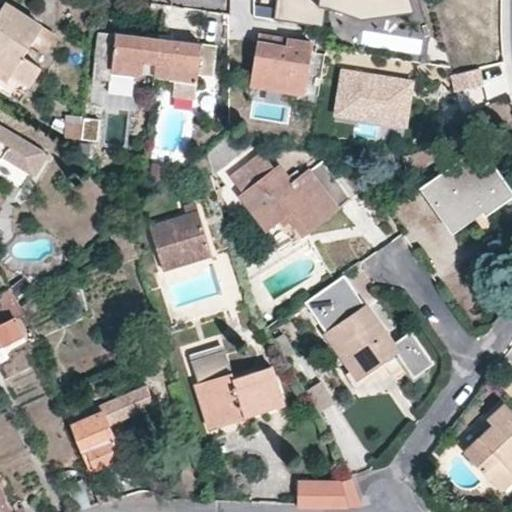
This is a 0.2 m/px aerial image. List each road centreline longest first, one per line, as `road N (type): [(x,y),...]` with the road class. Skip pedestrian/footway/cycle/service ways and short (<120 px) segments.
road 1 (residential): [(392,511),(395,475),(477,369)]
road 2 (residential): [(393,257),(477,369)]
